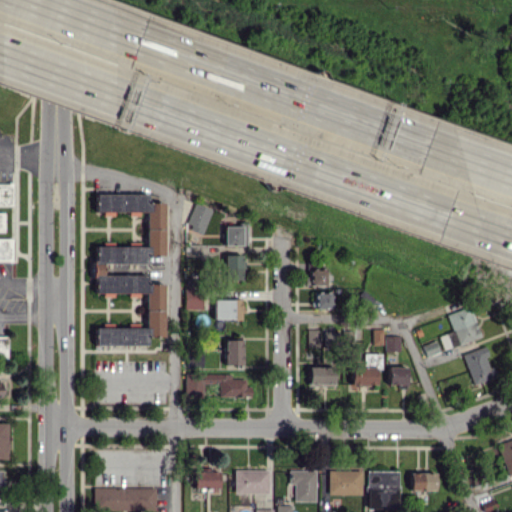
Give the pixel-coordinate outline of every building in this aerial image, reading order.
[(0,261),(11,261),(11,237),(0,237),(0,205),(11,206),(11,183),(0,182),(0,261)] [(162,283),(146,284),(146,274),(101,275),(101,263),(146,263),(146,255),(163,255),(162,202),(146,202),(146,193),(94,194),(94,211),(128,211),(128,213),(144,213),(144,245),(92,245),(92,292),(144,292),(144,326),(93,327),(93,344),(145,344),(145,336),(163,336),(162,283)] [(202,232),(211,209),(194,202),(185,226),(202,232)] [(223,245),(246,244),(246,225),(223,226),(223,245)] [(241,254),(221,254),(222,280),(242,279),(241,254)] [(309,284),(325,285),(325,269),(309,268),(309,284)] [(182,308),(201,308),(202,291),(183,290),(182,308)] [(330,292),(314,291),(313,307),(329,308),(330,292)] [(212,319),(242,319),(242,299),(212,299),(212,319)] [(441,350),(478,336),(467,306),(444,314),(450,330),(436,335),(441,350)] [(318,346),(318,329),(306,328),(306,346),(318,346)] [(370,343),(381,344),(381,329),(371,329),(370,343)] [(338,330),(324,330),(323,344),(337,344),(338,330)] [(397,335),(383,335),(383,350),(397,351),(397,335)] [(224,364),(241,364),(240,339),(223,339),(224,364)] [(437,353),(434,340),(421,343),(424,356),(437,353)] [(482,346),(460,352),(470,383),(492,377),(482,346)] [(331,384),(331,366),(306,366),(306,384),(331,384)] [(374,384),(374,367),(349,366),(349,384),(374,384)] [(404,366),(385,366),(385,384),(396,384),(396,388),(404,388),(404,366)] [(247,396),(247,378),(230,378),(230,373),(183,373),(183,396),(202,396),(202,383),(218,383),(218,396),(247,396)] [(511,437),(495,443),(504,473),(511,471),(511,437)] [(232,492),(266,493),(266,470),(232,469),(232,492)] [(313,501),(313,470),(287,469),(287,483),(292,483),(292,500),(313,501)] [(325,493),(359,494),(359,470),(326,469),(325,493)] [(191,487),(216,487),(217,470),(191,470),(191,487)] [(396,508),(395,470),(364,470),(364,508),(396,508)] [(406,490),(432,490),(432,472),(407,472),(406,490)] [(94,510),(154,508),(153,486),(93,487),(94,510)]
